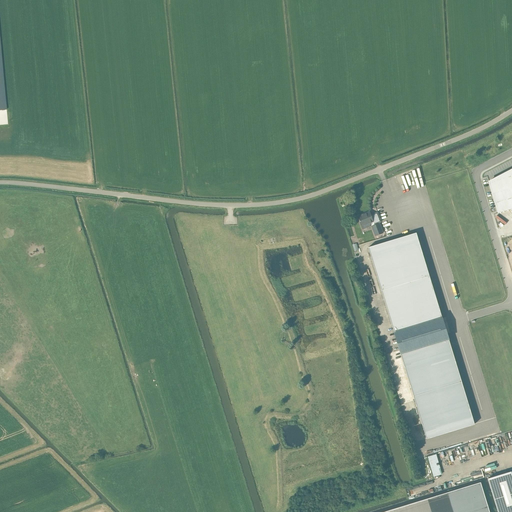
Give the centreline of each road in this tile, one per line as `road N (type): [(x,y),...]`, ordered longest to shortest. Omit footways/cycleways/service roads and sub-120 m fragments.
road 1 (unclassified): [(0,182),(187,202),(278,202),(457,139),(511,110)]
road 2 (unclassified): [(511,152),(476,178),(511,291)]
